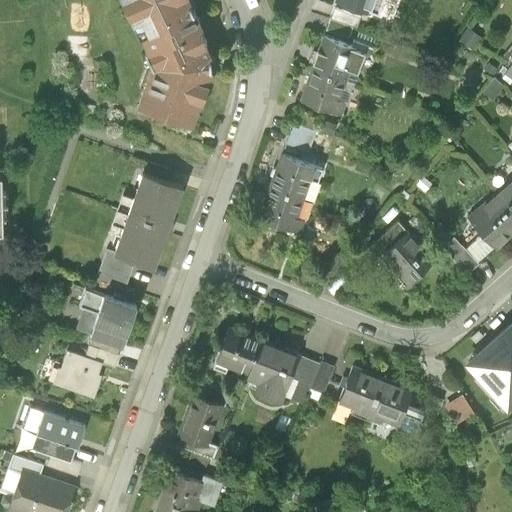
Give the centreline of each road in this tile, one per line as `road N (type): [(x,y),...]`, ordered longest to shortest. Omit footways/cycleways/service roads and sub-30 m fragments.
road 1 (residential): [(201,261),(412,340),(453,330),(511,278)]
road 2 (residential): [(241,0),(257,66),(255,100),(201,261)]
road 3 (residential): [(201,261),(112,511)]
